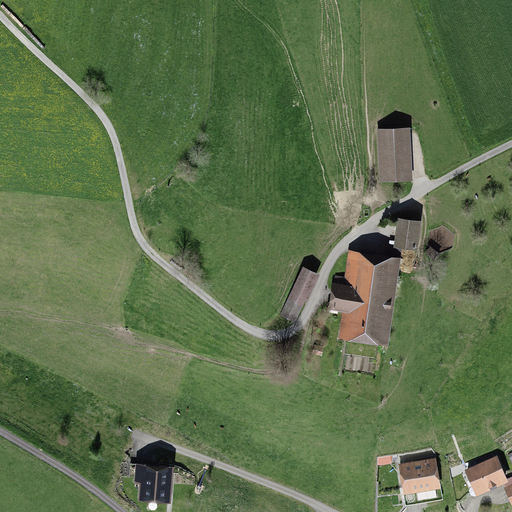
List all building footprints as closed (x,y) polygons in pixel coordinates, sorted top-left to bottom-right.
[(382,180),(407,179),(404,129),(379,130),(382,180)] [(401,219),(397,245),(401,245),(401,246),(415,247),(419,221),(401,219)] [(387,298),(394,299),(400,260),(399,260),(348,253),(345,278),(335,276),(331,306),(350,309),(347,332),(382,336),(387,298)] [(315,274),(304,269),(283,314),(294,319),(315,274)] [(321,354),(323,347),(315,345),(313,352),(321,354)] [(475,478),(480,489),(505,478),(500,466),(498,467),(494,458),(468,470),(472,480),(475,478)] [(407,489),(437,484),(433,461),(403,466),(407,489)] [(146,467),(146,464),(130,463),(129,481),(144,482),(143,496),(167,498),(169,469),(146,467)]
